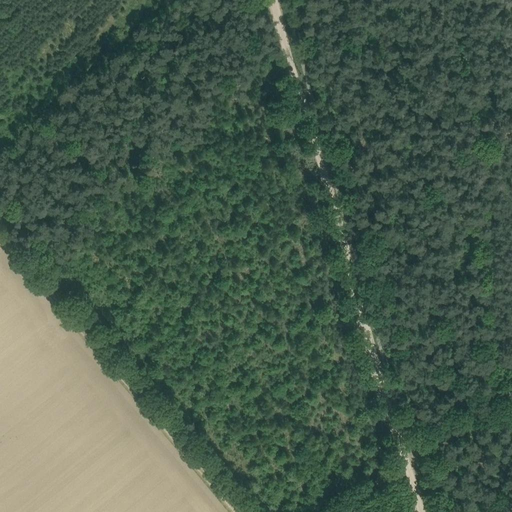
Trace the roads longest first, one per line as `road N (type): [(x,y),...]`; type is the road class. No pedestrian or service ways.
road 1 (track): [(424,511),(278,0)]
road 2 (track): [(0,235),(241,511)]
road 3 (track): [(338,511),(500,394)]
